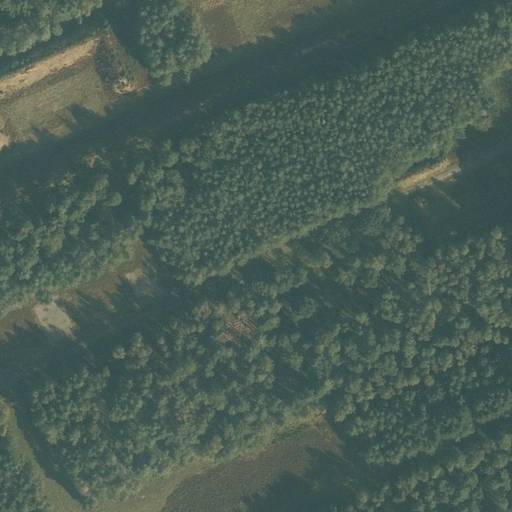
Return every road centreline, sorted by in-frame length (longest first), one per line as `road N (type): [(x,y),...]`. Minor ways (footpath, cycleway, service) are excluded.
road 1 (track): [(511,148),(0,380)]
road 2 (track): [(383,0),(0,171)]
